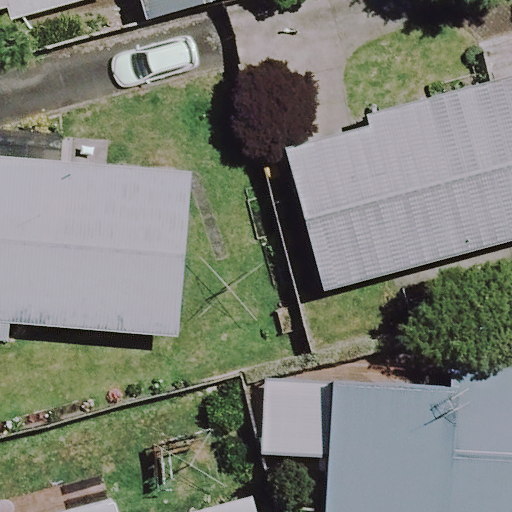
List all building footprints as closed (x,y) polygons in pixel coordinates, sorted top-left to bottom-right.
[(0,0),(0,31),(108,5),(106,0),(0,0)] [(255,0),(134,0),(140,27),(255,0)] [(511,247),(511,91),(283,155),(323,300),(511,247)] [(189,185),(0,170),(0,348),(1,349),(2,332),(177,345),(189,185)] [(511,511),(511,387),(438,385),(438,397),(263,391),(260,466),(326,468),(324,511),(511,511)]
